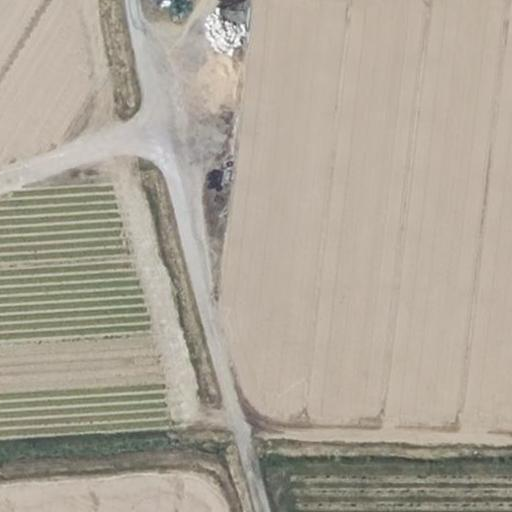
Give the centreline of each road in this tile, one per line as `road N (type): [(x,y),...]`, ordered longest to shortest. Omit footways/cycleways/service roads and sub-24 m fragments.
road 1 (track): [(261,511),(159,157),(123,0)]
road 2 (track): [(241,437),(511,437)]
road 3 (track): [(0,181),(152,127)]
